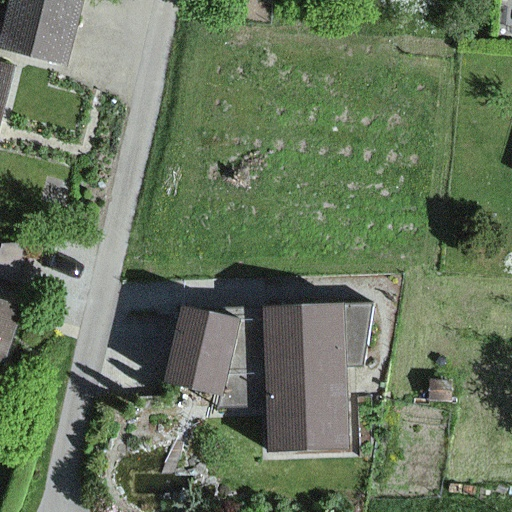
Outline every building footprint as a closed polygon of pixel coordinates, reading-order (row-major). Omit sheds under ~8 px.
[(80,0),(6,0),(0,29),(0,48),(66,64),(80,0)] [(0,104),(10,66),(0,63),(0,104)] [(0,358),(16,310),(0,304),(0,358)] [(235,319),(178,306),(161,381),(217,395),(222,377),(235,319)] [(361,312),(265,313),(265,318),(266,374),(267,448),(347,446),(346,369),(362,368),(361,312)] [(265,318),(235,319),(222,377),(266,374),(265,318)] [(450,384),(429,382),(428,400),(449,401),(450,384)]
